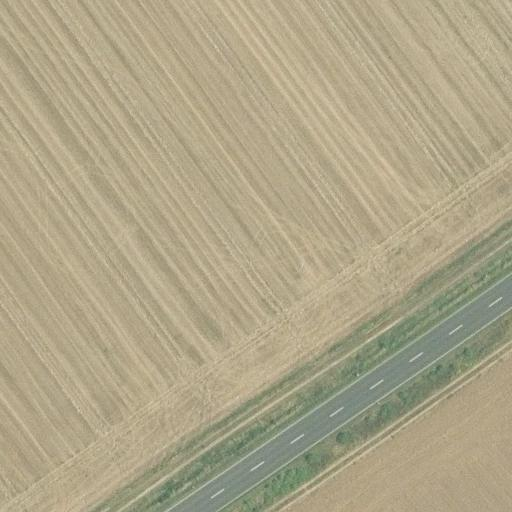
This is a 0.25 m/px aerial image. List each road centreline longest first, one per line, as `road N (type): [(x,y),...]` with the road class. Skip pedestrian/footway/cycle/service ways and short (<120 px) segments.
road 1 (track): [(157,511),(511,263)]
road 2 (primary): [(511,319),(237,511)]
road 3 (track): [(511,374),(312,511)]
